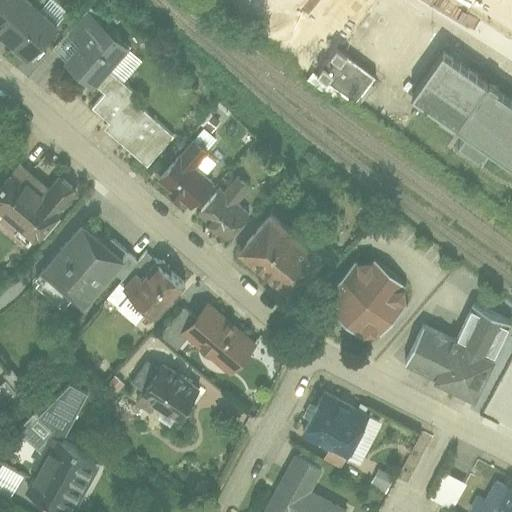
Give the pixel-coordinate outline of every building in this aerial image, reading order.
[(6,0),(0,7),(0,30),(30,56),(58,22),(31,0),(6,0)] [(91,87),(128,47),(90,12),(53,53),(91,87)] [(327,23),(300,59),(357,101),(376,76),(338,48),(346,38),(327,23)] [(511,105),(436,52),(405,95),(459,132),(454,139),(476,155),(481,148),(511,169),(511,105)] [(105,128),(148,164),(173,135),(130,99),(135,93),(111,72),(98,87),(105,93),(93,107),(111,121),(105,128)] [(153,177),(187,206),(209,180),(198,170),(212,155),(196,141),(180,159),(174,153),(153,177)] [(0,207),(35,240),(78,193),(59,175),(52,182),(24,157),(0,182),(0,207)] [(191,213),(224,240),(248,211),(238,203),(252,187),(237,175),(224,191),(215,183),(191,213)] [(297,233),(271,211),(239,249),(265,270),(297,233)] [(124,255),(83,221),(42,272),(83,305),(124,255)] [(323,254),(297,233),(265,270),(291,292),(323,254)] [(369,257),(327,304),(370,343),(413,296),(369,257)] [(154,316),(182,284),(155,261),(127,293),(154,316)] [(420,325),(402,363),(470,395),(505,321),(471,305),(454,341),(420,325)] [(186,331),(230,368),(250,344),(207,307),(186,331)] [(141,390),(177,416),(196,389),(160,363),(141,390)] [(318,436),(359,458),(380,420),(339,398),(318,436)] [(30,490),(72,511),(97,460),(55,439),(30,490)] [(322,468),(295,454),(265,511),(346,511),(348,508),(311,489),(322,468)] [(0,491),(10,496),(21,472),(0,461),(0,491)] [(426,495),(449,508),(464,481),(441,469),(426,495)] [(490,511),(511,511),(511,490),(503,486),(490,511)]
